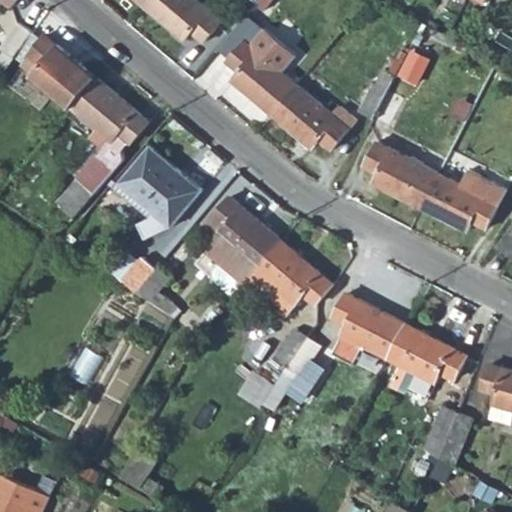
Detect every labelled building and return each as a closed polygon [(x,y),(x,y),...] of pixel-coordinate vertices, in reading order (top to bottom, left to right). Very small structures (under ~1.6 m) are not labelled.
[(196,0),(151,0),(146,6),(187,39),(193,33),(205,42),(222,22),(196,0)] [(247,16),(229,37),(240,47),(228,62),(241,72),(233,80),(273,114),(297,85),(280,71),(245,41),(258,25),(247,16)] [(19,21),(1,48),(16,56),(33,30),(19,21)] [(258,25),(245,41),(280,71),(292,56),(258,25)] [(33,30),(16,56),(19,60),(26,66),(75,107),(100,78),(48,34),(44,39),(33,30)] [(360,111),(372,117),(407,54),(400,51),(389,72),(384,69),(376,84),(374,83),(360,111)] [(100,78),(75,107),(77,108),(115,140),(121,131),(133,142),(151,121),(100,78)] [(297,85),(273,114),(312,148),(320,139),(332,149),(358,119),(341,104),(333,114),(297,85)] [(115,140),(77,108),(70,116),(107,147),(115,140)] [(385,132),(380,143),(439,174),(445,162),(385,132)] [(439,174),(380,143),(367,166),(381,173),(376,183),(423,207),(439,174)] [(197,196),(178,179),(184,171),(153,146),(123,182),(174,224),(197,196)] [(61,201),(77,215),(117,168),(101,155),(61,201)] [(184,171),(178,179),(197,196),(204,187),(184,171)] [(471,172),(463,186),(499,204),(506,190),(471,172)] [(439,174),(423,207),(468,230),(472,220),(488,228),(499,204),(463,186),(439,174)] [(260,267),(285,238),(232,195),(207,226),(219,236),(209,249),(248,282),(249,281),(260,267)] [(511,228),(499,248),(511,257),(511,228)] [(69,235),(64,242),(70,246),(74,238),(69,235)] [(307,294),(318,303),(336,282),(285,238),(260,267),(249,281),(289,315),(307,294)] [(144,257),(125,280),(139,292),(158,269),(144,257)] [(158,269),(139,292),(147,297),(171,314),(178,304),(160,289),(169,277),(158,269)] [(392,357),(409,323),(349,292),(337,315),(352,323),(336,352),(357,363),(366,344),(392,357)] [(225,309),(215,302),(195,322),(193,320),(189,325),(204,335),(225,309)] [(178,304),(171,314),(177,317),(185,323),(192,315),(178,304)] [(409,323),(392,357),(438,380),(442,370),(457,378),(469,354),(409,323)] [(279,360),(268,377),(278,384),(289,366),(310,336),(296,326),(276,356),(279,360)] [(310,336),(289,366),(301,373),(304,375),(324,345),(310,336)] [(500,392),(497,403),(511,407),(511,368),(492,363),(485,388),(500,392)] [(289,366),(278,384),(290,392),(301,373),(289,366)] [(511,407),(497,403),(493,417),(511,423),(511,407)] [(445,404),(432,436),(448,442),(450,438),(460,411),(445,404)] [(0,431),(8,416),(0,411),(0,431)] [(460,411),(450,438),(466,445),(476,417),(460,411)] [(432,436),(427,449),(442,457),(448,442),(432,436)] [(448,442),(442,457),(458,465),(466,445),(450,438),(448,442)] [(129,465),(123,475),(141,485),(147,475),(129,465)] [(0,511),(45,511),(53,497),(0,472),(0,511)] [(147,475),(141,485),(159,496),(165,486),(147,475)] [(411,511),(414,508),(397,500),(391,511),(411,511)]
